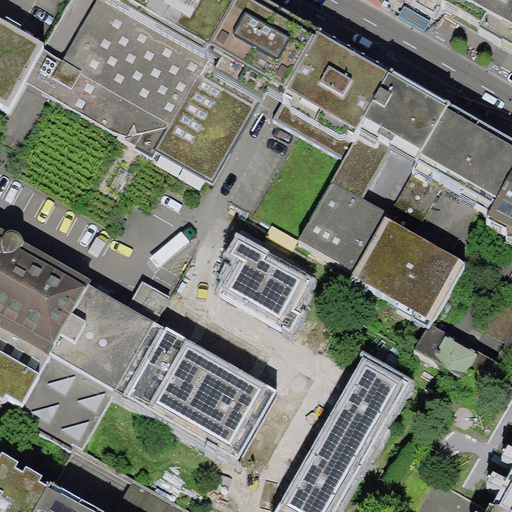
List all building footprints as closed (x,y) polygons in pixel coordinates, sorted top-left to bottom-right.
[(90,0),(96,4),(42,99),(111,138),(124,143),(165,133),(205,62),(240,0),(90,0)] [(294,30),(241,0),(240,0),(205,62),(275,101),(282,105),(317,43),(310,39),(294,30)] [(412,0),(441,16),(449,0),(412,0)] [(500,52),(501,50),(508,54),(511,47),(511,0),(449,0),(441,16),(456,25),(455,26),(457,27),(457,26),(466,30),(465,32),(466,32),(467,31),(470,33),(480,38),(479,40),(481,41),(482,39),(499,49),(498,51),(500,52)] [(0,114),(4,117),(40,55),(0,32),(0,114)] [(343,167),(390,85),(336,54),(317,43),(282,105),(270,125),(343,167)] [(383,228),(385,224),(357,209),(387,155),(389,155),(391,151),(418,167),(446,117),(409,96),(390,85),(343,167),(297,247),(354,279),(383,228)] [(511,153),(466,128),(446,116),(446,117),(418,167),(385,224),(383,228),(409,243),(440,188),(492,218),(511,183),(511,153)] [(511,183),(492,218),(485,231),(511,246),(511,183)] [(409,243),(383,228),(354,279),(350,285),(429,330),(461,273),(435,258),(409,243)] [(0,363),(35,383),(86,295),(84,294),(28,261),(19,256),(24,248),(14,243),(7,239),(3,245),(2,246),(0,245),(0,363)] [(229,265),(243,273),(225,304),(281,336),(306,292),(265,269),(236,252),(229,265)] [(35,383),(18,413),(12,423),(69,456),(70,452),(79,457),(116,392),(151,331),(166,305),(150,295),(141,311),(139,309),(132,320),(123,315),(87,295),(86,295),(35,383)] [(483,335),(511,351),(511,307),(502,301),(483,335)] [(136,403),(132,410),(154,422),(158,415),(178,426),(212,366),(171,342),(151,331),(116,392),(136,403)] [(413,357),(486,399),(500,375),(427,333),(413,357)] [(0,401),(18,413),(35,383),(0,363),(0,401)] [(193,444),(215,457),(219,450),(239,461),(273,401),(232,377),(212,366),(178,426),(197,437),(193,444)] [(398,389),(361,368),(345,396),(318,443),(355,464),(363,449),(370,453),(396,408),(389,404),(398,389)] [(336,511),(353,483),(346,479),(355,464),(318,443),(291,491),(278,511),(336,511)] [(403,467),(383,502),(400,511),(413,511),(430,483),(403,467)] [(0,511),(37,511),(46,498),(0,472),(0,511)] [(511,511),(511,475),(491,511),(511,511)] [(79,511),(48,494),(46,498),(37,511),(79,511)]
